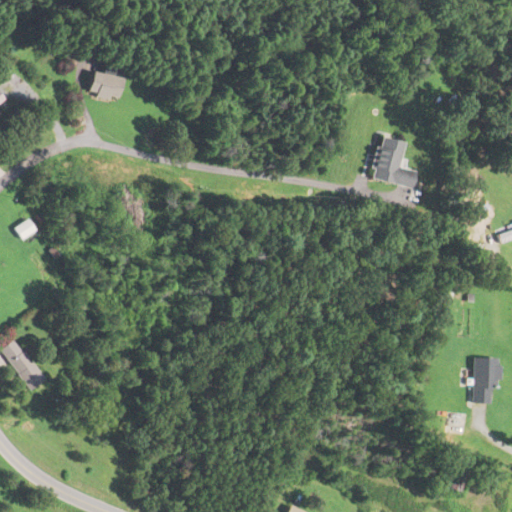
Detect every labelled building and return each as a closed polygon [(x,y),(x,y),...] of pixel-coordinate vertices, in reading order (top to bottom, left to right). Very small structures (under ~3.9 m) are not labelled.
[(115,102),(119,78),(89,73),(85,96),(115,102)] [(412,188),(415,171),(397,168),(401,142),(376,138),(369,182),(412,188)] [(18,239),(31,231),(25,221),(11,229),(18,239)] [(511,238),(511,229),(494,236),(497,244),(511,238)] [(0,358),(27,393),(41,381),(9,341),(0,348),(0,358)] [(488,390),(497,390),(497,359),(469,359),(469,405),(488,405),(488,390)]
